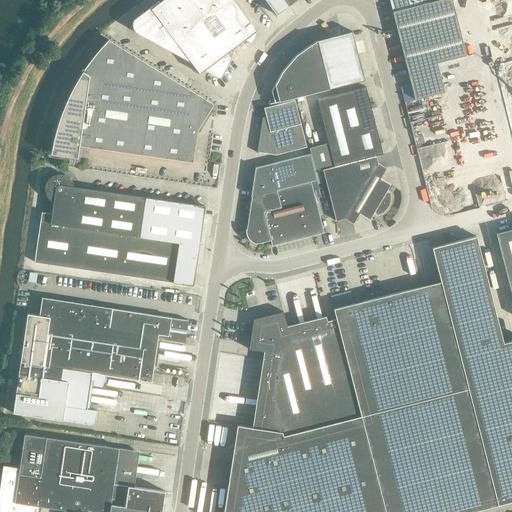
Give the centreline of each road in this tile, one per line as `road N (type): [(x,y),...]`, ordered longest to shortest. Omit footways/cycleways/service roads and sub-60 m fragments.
road 1 (unclassified): [(220,262),(249,92),(280,43),(338,0)]
road 2 (unclassified): [(182,511),(220,262)]
road 3 (unclassified): [(406,228),(416,198),(364,0)]
road 4 (unclassified): [(220,262),(274,267),(406,228)]
road 5 (unknown): [(229,198),(69,169)]
